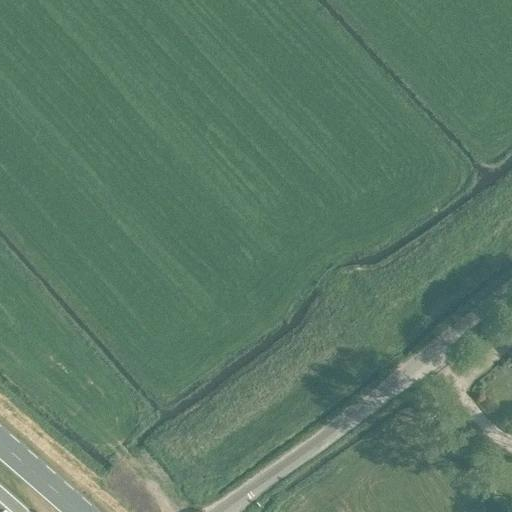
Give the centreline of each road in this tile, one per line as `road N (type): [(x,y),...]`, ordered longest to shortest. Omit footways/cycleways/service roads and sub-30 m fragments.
road 1 (unclassified): [(218,511),(511,284)]
road 2 (track): [(290,238),(408,370)]
